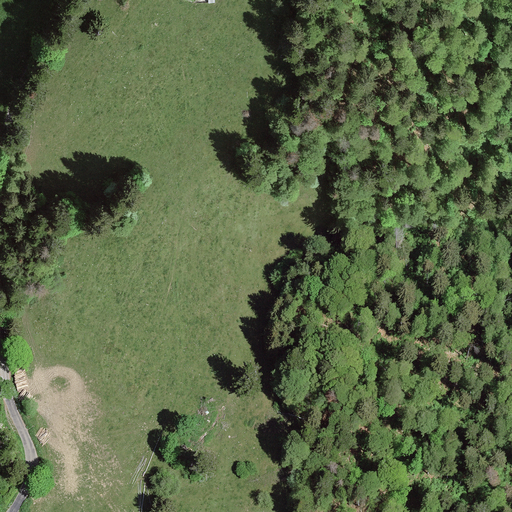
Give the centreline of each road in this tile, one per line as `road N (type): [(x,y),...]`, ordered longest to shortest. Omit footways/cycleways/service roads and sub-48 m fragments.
road 1 (unclassified): [(0,250),(6,396),(34,459),(12,511)]
road 2 (unclassified): [(61,0),(18,86),(0,182)]
